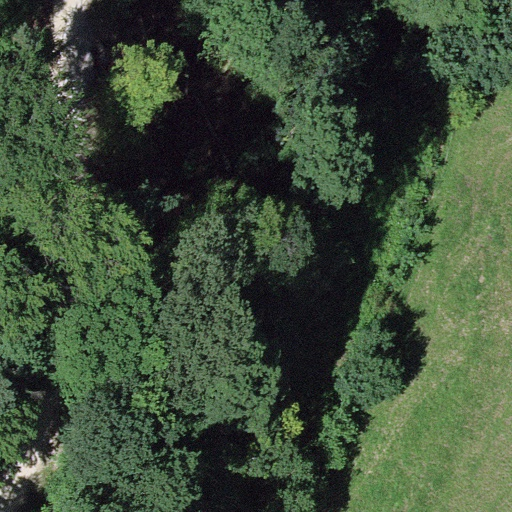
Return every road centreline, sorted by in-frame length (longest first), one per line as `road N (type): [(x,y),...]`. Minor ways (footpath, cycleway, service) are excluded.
road 1 (track): [(185,511),(250,397),(289,292),(338,0)]
road 2 (track): [(0,510),(53,382),(81,0)]
